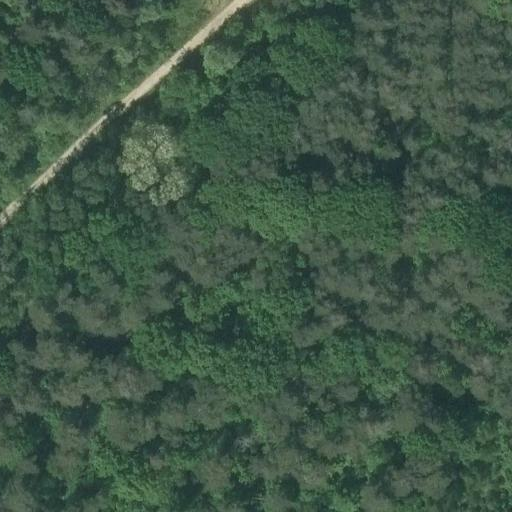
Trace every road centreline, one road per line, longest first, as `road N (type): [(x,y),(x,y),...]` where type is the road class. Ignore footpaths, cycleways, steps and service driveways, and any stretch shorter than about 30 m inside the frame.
road 1 (track): [(511,414),(234,374),(89,336),(0,330)]
road 2 (track): [(254,0),(0,246)]
